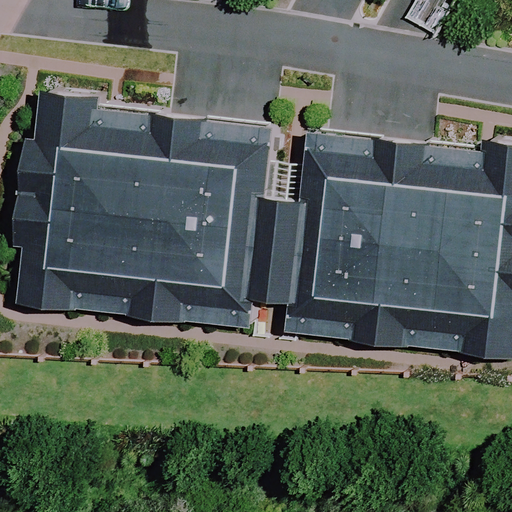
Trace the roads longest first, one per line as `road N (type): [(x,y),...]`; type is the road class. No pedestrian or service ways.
road 1 (residential): [(0,7),(305,44)]
road 2 (residential): [(305,44),(511,84)]
